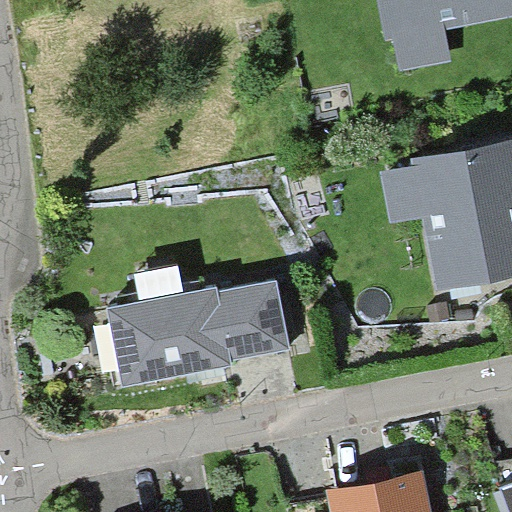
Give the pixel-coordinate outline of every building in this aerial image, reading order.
[(505,9),(503,0),(380,0),(387,32),(505,9)] [(440,283),(511,269),(511,175),(507,148),(418,165),(440,283)] [(119,387),(227,366),(226,361),(285,350),(271,281),(213,293),(212,288),(104,309),(119,387)] [(416,511),(411,480),(332,494),(335,511),(416,511)] [(511,481),(502,485),(511,507),(511,481)]
